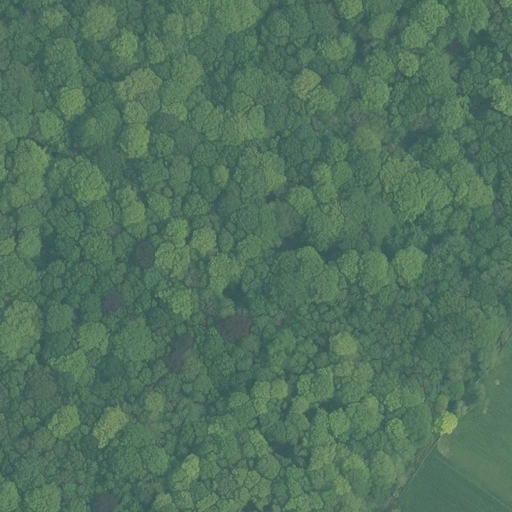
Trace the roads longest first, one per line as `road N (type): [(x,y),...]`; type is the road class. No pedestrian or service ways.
road 1 (track): [(240,390),(504,0)]
road 2 (track): [(511,322),(378,511)]
